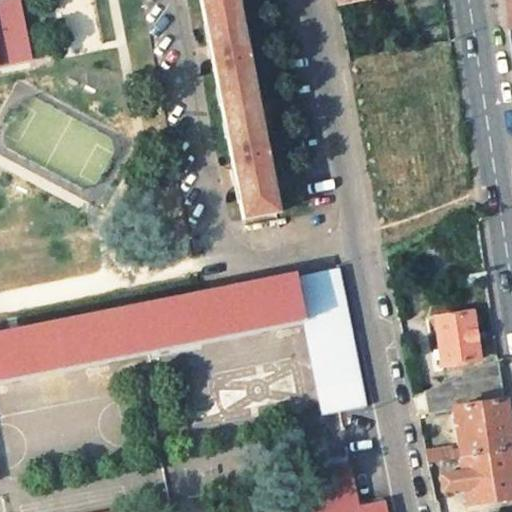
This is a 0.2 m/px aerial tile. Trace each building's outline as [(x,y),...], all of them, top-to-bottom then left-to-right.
[(0,0),(0,65),(32,59),(21,0),(0,0)] [(199,0),(213,73),(231,165),(241,221),(275,215),(233,0),(199,0)] [(509,34),(511,32),(511,0),(503,0),(506,11),(509,34)] [(364,409),(336,271),(294,280),(293,276),(0,336),(0,380),(301,317),(321,417),(339,414),(364,409)] [(434,320),(441,366),(478,360),(471,314),(434,320)] [(451,411),(503,402),(497,361),(423,394),(429,415),(451,411)] [(417,417),(429,415),(423,394),(413,399),(417,417)] [(426,465),(459,460),(510,451),(504,410),(503,402),(451,411),(456,448),(424,452),(426,465)] [(511,500),(511,462),(510,451),(459,460),(461,475),(439,479),(441,493),(463,489),(467,508),(511,500)] [(309,511),(384,511),(383,503),(358,508),(351,466),(303,476),(309,511)] [(160,470),(120,475),(123,496),(162,491),(160,470)]
